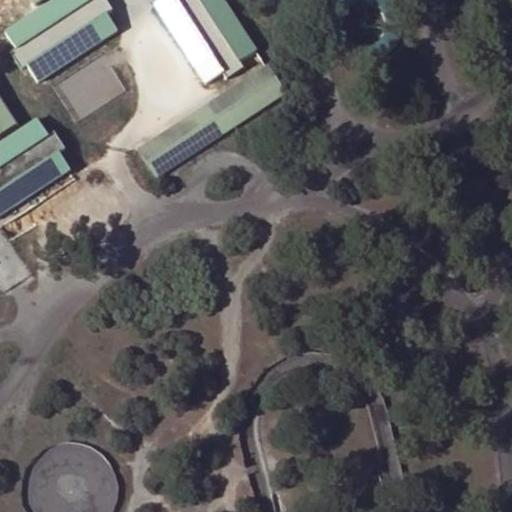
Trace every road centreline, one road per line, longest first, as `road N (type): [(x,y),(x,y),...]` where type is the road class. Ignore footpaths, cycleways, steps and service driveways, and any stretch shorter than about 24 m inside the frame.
road 1 (unknown): [(511,77),(469,115),(363,158),(303,199),(196,213),(162,229),(66,309),(0,403)]
road 2 (unknown): [(511,480),(491,333),(477,314),(400,243),(303,199)]
road 3 (unknown): [(267,511),(248,433),(252,412),(266,387),(306,363),(332,364),(371,392),(388,424),(407,511)]
